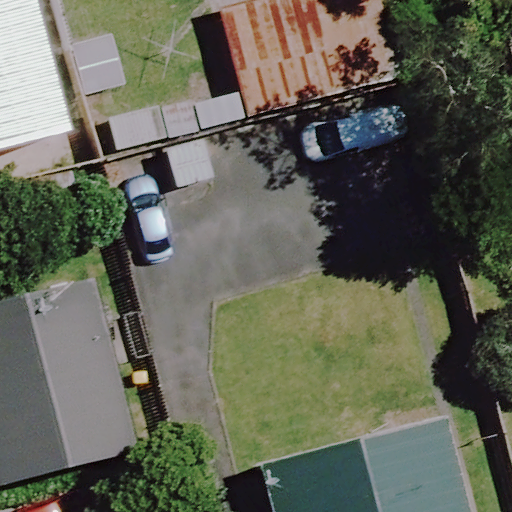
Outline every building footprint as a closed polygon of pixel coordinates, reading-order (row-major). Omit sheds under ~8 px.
[(357,0),(285,0),(206,20),(231,121),(378,84),(357,0)] [(511,0),(477,0),(511,129),(511,0)] [(0,171),(87,149),(50,3),(0,15),(0,171)] [(0,315),(0,492),(111,467),(72,299),(0,315)] [(450,511),(425,423),(243,475),(253,511),(450,511)]
